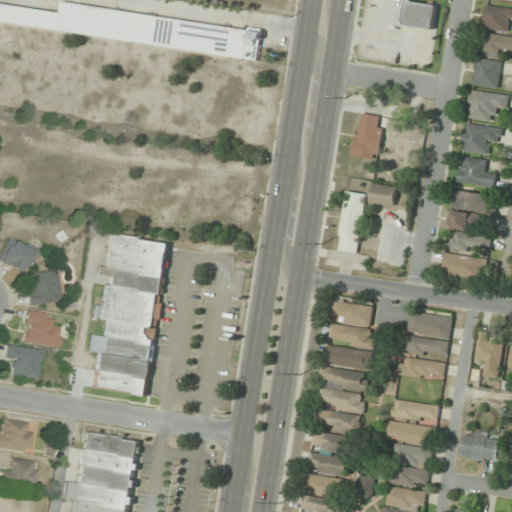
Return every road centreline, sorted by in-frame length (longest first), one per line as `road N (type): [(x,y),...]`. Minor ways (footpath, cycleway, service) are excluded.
road 1 (secondary): [(261,511),(343,0)]
road 2 (secondary): [(312,0),(230,511)]
road 3 (residential): [(415,293),(465,0)]
road 4 (residential): [(0,398),(243,436)]
road 5 (residential): [(511,309),(301,274)]
road 6 (residential): [(441,511),(473,304)]
road 7 (secondary): [(318,163),(307,132),(317,52),(307,33)]
road 8 (secondary): [(287,155),(294,188),(284,265),(301,274)]
road 9 (residential): [(451,90),(332,71)]
